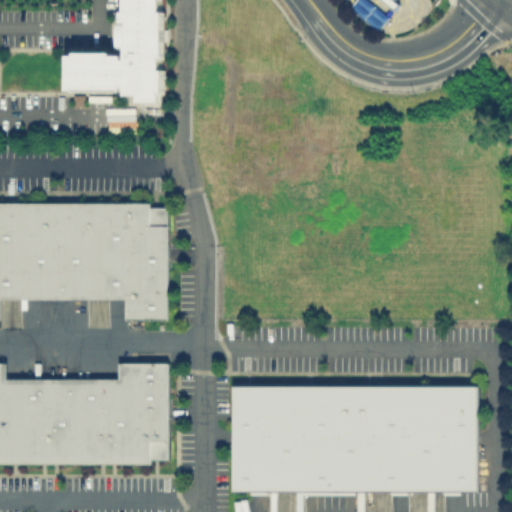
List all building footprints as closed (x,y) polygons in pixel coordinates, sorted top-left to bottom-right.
[(166,0),(168,99),(148,99),(147,90),(135,90),(134,82),(122,82),(122,89),(74,89),(73,54),(81,54),(81,49),(120,49),(120,53),(131,53),(131,47),(124,47),(123,7),(131,7),(131,0),(166,0)] [(367,0),(391,18),(380,32),(352,11),(361,0),(367,0)] [(399,5),(396,10),(383,0),(395,0),(395,1),(399,5)] [(0,298),(125,298),(126,317),(167,317),(166,204),(0,204),(0,298)] [(0,361),(5,361),(5,376),(119,376),(119,361),(168,361),(169,461),(0,461),(0,361)] [(234,384),(234,490),(478,490),(478,384),(234,384)]
